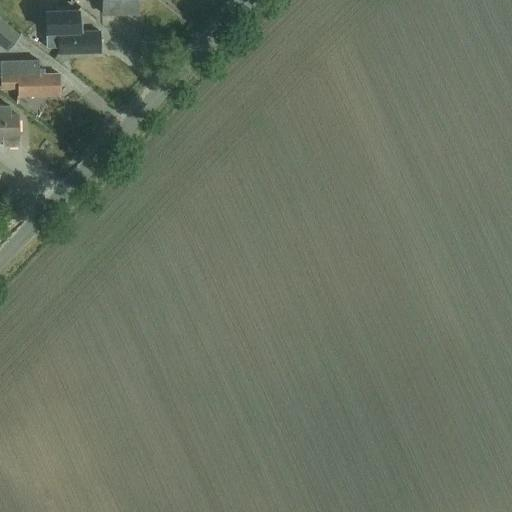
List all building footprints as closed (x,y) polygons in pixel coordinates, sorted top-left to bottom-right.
[(101,0),(102,11),(103,11),(137,11),(136,0),(101,0)] [(78,9),(45,10),(47,46),(58,46),(58,53),(100,52),(99,30),(79,31),(78,9)] [(0,43),(8,50),(21,34),(0,16),(0,43)] [(38,60),(1,60),(1,87),(17,87),(17,94),(58,94),(58,72),(38,73),(38,60)] [(10,107),(0,107),(0,133),(3,134),(3,146),(18,146),(17,116),(10,116),(10,107)]
